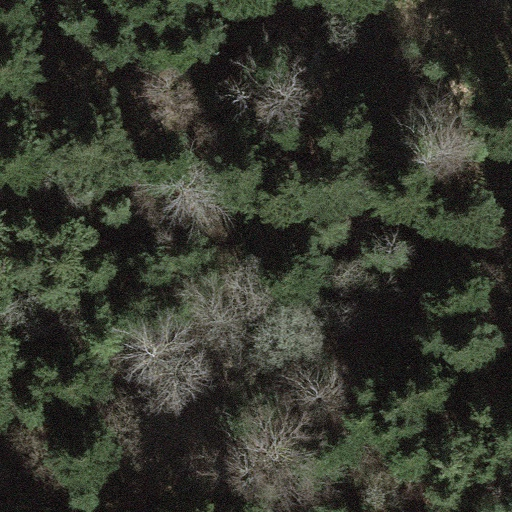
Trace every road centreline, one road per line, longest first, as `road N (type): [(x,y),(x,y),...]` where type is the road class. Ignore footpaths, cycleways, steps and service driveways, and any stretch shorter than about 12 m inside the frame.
road 1 (track): [(0,165),(123,210),(332,190),(453,246),(511,257)]
road 2 (track): [(0,429),(331,285),(453,246)]
